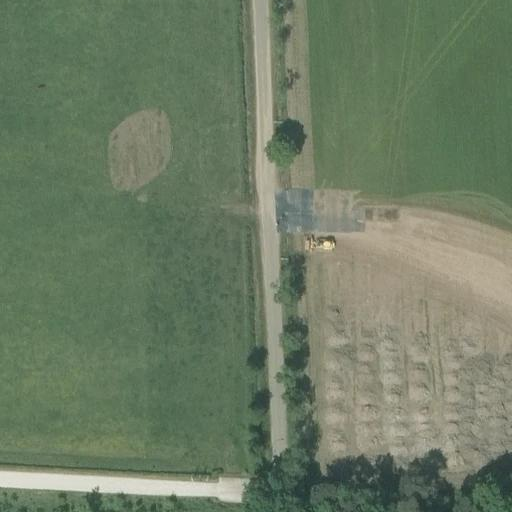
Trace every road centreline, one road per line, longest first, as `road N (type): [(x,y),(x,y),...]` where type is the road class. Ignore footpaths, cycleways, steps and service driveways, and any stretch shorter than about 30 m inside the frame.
road 1 (unclassified): [(282,511),(259,0)]
road 2 (track): [(281,494),(0,479)]
